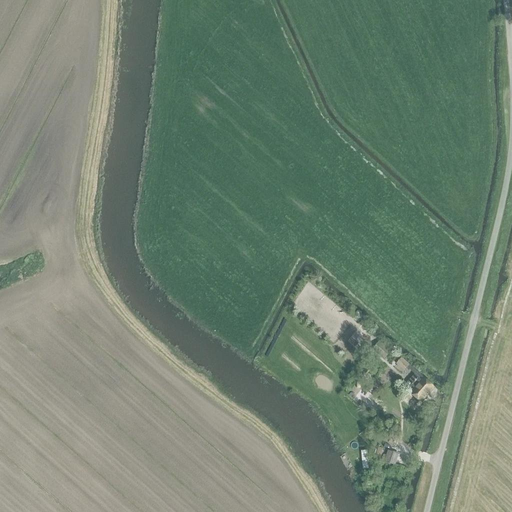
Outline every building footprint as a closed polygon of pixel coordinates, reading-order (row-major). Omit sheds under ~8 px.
[(384,360),(392,351),(380,340),(372,349),(384,360)] [(352,370),(361,378),(379,357),(371,349),(352,370)] [(435,388),(402,358),(396,364),(404,371),(407,368),(414,374),(403,387),(420,402),(422,401),(423,402),(435,388)] [(406,392),(401,397),(397,394),(383,410),(387,413),(383,418),(395,428),(418,403),(406,392)] [(395,466),(399,454),(388,450),(386,455),(383,454),(381,461),(395,466)]
